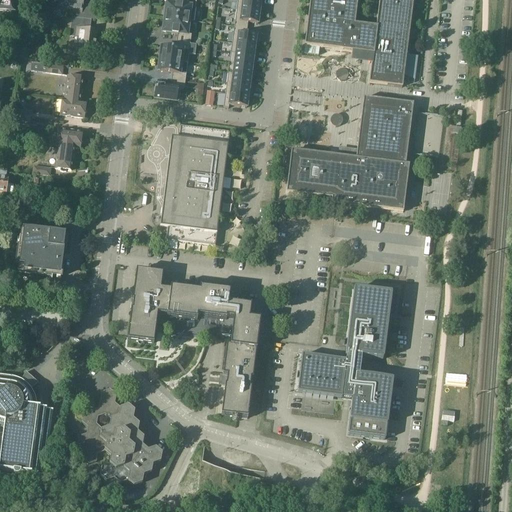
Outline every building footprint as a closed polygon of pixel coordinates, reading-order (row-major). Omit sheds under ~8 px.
[(0,0),(0,12),(10,12),(9,0),(0,0)] [(73,10),(72,18),(88,19),(91,20),(97,20),(99,6),(83,4),(83,0),(58,0),(57,8),(73,10)] [(176,6),(167,4),(166,11),(165,11),(164,17),(165,17),(165,18),(194,22),(197,0),(195,0),(181,0),(181,5),(179,4),(178,5),(176,4),(176,6)] [(305,47),(304,54),(318,56),(319,49),(373,55),(369,84),(402,88),(404,76),(415,81),(418,57),(406,55),(413,0),(379,0),(376,28),(354,26),(357,0),(310,0),(304,47),(305,47)] [(260,14),(261,4),(238,1),(236,11),(260,14)] [(260,14),(236,11),(234,27),(247,29),(248,23),(258,24),(259,20),(260,15),(259,15),(260,14)] [(91,21),(91,20),(88,19),(72,18),(70,37),(79,38),(77,54),(94,56),(97,31),(87,30),(89,20),(91,21)] [(194,23),(194,22),(165,18),(165,20),(164,20),(163,26),(164,26),(163,32),(172,33),(172,35),(174,35),(174,36),(177,36),(176,43),(190,44),(191,37),(189,36),(191,22),(194,23)] [(246,35),(247,29),(234,27),(232,44),(255,47),(255,46),(256,41),(257,36),(246,35)] [(190,44),(176,43),(175,49),(161,47),(160,53),(159,53),(159,58),(160,59),(160,60),(184,63),(185,51),(189,52),(190,44)] [(231,54),(254,57),(255,47),(232,44),(231,54)] [(252,67),(254,57),(231,54),(229,64),(252,67)] [(184,63),(160,60),(159,61),(158,61),(158,67),(159,67),(158,72),(172,74),(171,81),(185,83),(186,75),(180,74),(181,63),(184,63)] [(47,74),(48,66),(31,64),(30,71),(47,74)] [(228,74),(251,77),(252,67),(229,64),(228,74)] [(62,76),(63,68),(48,66),(47,74),(62,76)] [(347,73),(347,72),(346,72),(345,71),(345,70),(344,70),(343,70),(342,70),(340,70),(339,71),(338,71),(337,72),(337,73),(336,73),(336,74),(336,75),(336,76),(336,77),(336,78),(337,79),(338,80),(339,81),(341,82),(342,82),(343,82),(344,82),(345,81),(346,80),(347,79),(348,78),(348,77),(348,76),(348,75),(348,74),(347,73)] [(250,87),(251,77),(228,74),(227,84),(250,87)] [(64,87),(63,90),(63,94),(65,95),(65,100),(80,102),(83,79),(79,78),(79,77),(76,76),(73,76),(73,78),(68,77),(66,87),(64,87)] [(154,99),(178,102),(179,102),(180,89),(184,90),(185,83),(171,81),(171,86),(170,87),(156,85),(156,86),(155,86),(154,92),(155,92),(154,99)] [(225,94),(248,98),(250,87),(227,84),(225,94)] [(214,93),(207,92),(205,106),(212,107),(214,93)] [(248,98),(225,94),(223,109),(228,109),(229,106),(247,108),(248,104),(248,98)] [(362,113),(356,156),(342,155),(341,158),(291,151),(286,194),(332,200),(331,204),(403,213),(409,166),(405,166),(413,105),(367,99),(365,114),(362,113)] [(62,100),(60,116),(84,119),(86,103),(80,102),(65,100),(62,100)] [(16,110),(15,117),(30,119),(31,112),(16,110)] [(330,121),(336,127),(337,128),(338,127),(339,127),(340,127),(340,126),(341,126),(342,125),(342,124),(342,123),(343,122),(343,121),(343,120),(342,119),(342,118),(341,117),(340,117),(340,116),(339,116),(338,115),(337,115),(335,115),(334,116),(333,116),(332,117),(332,118),(331,118),(331,119),(330,120),(330,121)] [(30,119),(15,117),(14,124),(29,126),(30,119)] [(167,229),(166,241),(215,247),(229,133),(180,127),(178,139),(171,138),(160,228),(167,229)] [(56,134),(54,138),(55,141),(57,142),(56,146),(58,146),(74,148),(80,149),(82,133),(58,130),(58,135),(56,134)] [(56,151),(55,155),(55,160),(57,160),(55,170),(71,172),(74,148),(58,146),(58,151),(56,151)] [(51,169),(34,166),(33,174),(50,177),(51,169)] [(7,173),(0,171),(0,191),(5,193),(5,192),(12,193),(13,185),(6,184),(7,179),(6,179),(7,173)] [(51,233),(23,230),(22,238),(24,238),(23,245),(21,245),(20,249),(21,249),(19,264),(18,264),(18,265),(19,265),(18,272),(25,273),(26,274),(26,273),(41,275),(45,276),(45,274),(52,274),(52,277),(60,278),(64,249),(61,249),(63,237),(51,236),(51,233)] [(131,311),(127,341),(154,344),(157,315),(167,317),(167,318),(197,321),(197,318),(225,321),(224,325),(225,326),(227,329),(232,330),(230,347),(226,346),(223,376),(220,376),(219,386),(225,386),(221,416),(247,420),(251,389),(250,389),(251,380),(252,380),(258,333),(260,320),(249,318),(251,307),(228,304),(229,294),(199,290),(199,293),(170,290),(170,291),(161,290),(163,275),(136,271),(132,302),(133,302),(132,311),(131,311)] [(361,358),(370,359),(383,361),(391,294),(354,290),(345,356),(346,356),(346,361),(302,356),(297,393),(342,399),(342,398),(352,399),(347,436),(385,441),(392,382),(359,377),(361,358)] [(0,426),(0,427),(1,427),(2,427),(3,427),(0,453),(0,471),(9,473),(13,473),(13,475),(14,477),(15,478),(17,478),(19,477),(20,476),(20,474),(26,475),(41,477),(44,477),(53,411),(36,409),(36,408),(36,407),(36,406),(36,405),(36,404),(36,403),(36,402),(35,402),(35,401),(35,400),(35,399),(35,398),(34,397),(34,396),(34,395),(33,394),(32,393),(32,392),(31,391),(31,390),(30,390),(34,387),(31,383),(27,380),(23,377),(21,381),(20,381),(19,380),(18,380),(17,379),(16,379),(15,379),(14,378),(13,378),(12,378),(12,375),(0,373),(0,426)] [(101,393),(99,405),(98,409),(83,414),(81,423),(88,428),(86,435),(78,438),(77,447),(83,452),(82,460),(88,466),(96,463),(97,455),(105,453),(110,457),(109,465),(101,468),(100,476),(106,482),(114,479),(120,484),(128,482),(134,487),(142,484),(144,476),(151,473),(153,465),(160,463),(162,454),(155,448),(148,451),(142,446),(144,438),(138,433),(139,425),(133,420),(135,412),(128,406),(120,409),(115,404),(116,396),(110,390),(101,393)] [(202,462),(198,490),(226,494),(228,475),(228,474),(220,473),(207,471),(208,464),(208,463),(202,463),(202,462)] [(0,471),(0,482),(7,484),(9,473),(0,471)] [(26,475),(25,486),(39,488),(41,477),(26,475)]
